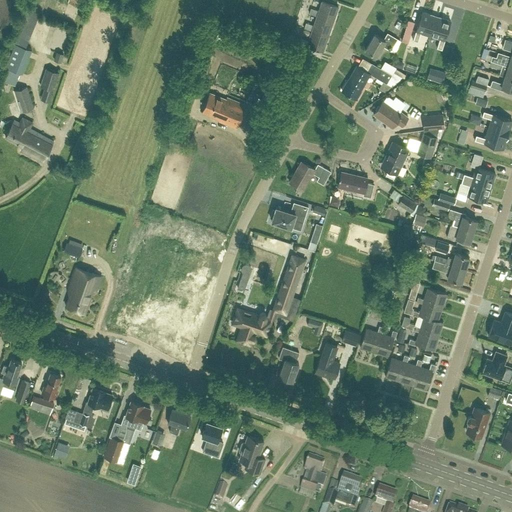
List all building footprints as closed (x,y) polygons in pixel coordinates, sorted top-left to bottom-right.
[(317,15),(333,21),(338,6),(322,0),(318,10),(311,7),(309,12),(317,15)] [(420,32),(430,35),(436,15),(433,15),(422,11),(421,13),(419,13),(418,19),(419,19),(416,30),(415,30),(412,39),(418,41),(420,32)] [(328,35),(333,21),(317,15),(313,24),(306,22),(304,27),(312,30),(312,29),(328,35)] [(436,15),(430,35),(439,38),(436,47),(442,49),(445,38),(444,38),(450,20),(444,18),(436,15)] [(404,32),(412,34),(415,22),(408,20),(404,32)] [(39,47),(63,50),(66,25),(42,23),(39,47)] [(323,50),(328,35),(312,29),(312,30),(308,39),(301,36),(299,42),(323,50)] [(390,49),(397,38),(387,32),(384,38),(374,33),(365,49),(376,55),(382,44),(390,49)] [(511,52),(511,56),(511,55),(511,40),(505,39),(503,47),(511,50),(511,52)] [(22,73),(32,49),(15,42),(5,66),(22,73)] [(270,54),(262,45),(254,52),(262,61),(270,54)] [(54,59),(60,61),(62,53),(56,52),(54,59)] [(511,55),(511,56),(498,52),(497,57),(492,56),(491,60),(511,66),(511,55)] [(395,59),(393,65),(402,68),(403,64),(402,61),(395,59)] [(385,60),(381,65),(380,67),(391,74),(395,68),(396,67),(393,65),(385,60)] [(511,77),(511,66),(491,60),(489,65),(500,69),(499,74),(505,75),(511,77)] [(369,73),(376,77),(375,80),(381,83),(379,88),(384,91),(402,77),(403,78),(406,74),(400,71),(395,68),(391,74),(380,67),(371,62),(366,71),(357,65),(347,82),(346,82),(342,90),(356,98),(361,90),(360,90),(369,73)] [(49,101),(59,72),(45,67),(39,86),(44,87),(40,99),(49,101)] [(435,69),(432,79),(442,82),(445,73),(435,69)] [(475,81),(487,84),(489,78),(477,75),(475,81)] [(511,89),(511,77),(505,75),(502,83),(492,80),(491,86),(502,89),(503,87),(511,89)] [(188,109),(199,80),(193,78),(181,106),(188,109)] [(472,80),(470,85),(485,90),(487,84),(475,81),(472,80)] [(21,111),(33,107),(26,86),(14,91),(21,111)] [(226,99),(210,92),(202,111),(219,118),(219,120),(235,127),(245,104),(227,97),(226,99)] [(283,105),(287,98),(289,95),(285,93),(279,103),(283,106),(283,105)] [(485,106),(486,100),(476,97),(474,103),(485,106)] [(394,108),(382,100),(374,113),(392,126),(396,121),(402,125),(408,116),(395,107),(394,108)] [(488,127),(507,134),(511,119),(493,114),(493,113),(483,110),(482,115),(491,118),(488,127)] [(469,113),(468,120),(478,122),(480,115),(469,113)] [(424,130),(438,128),(438,127),(443,127),(442,115),(423,116),(424,128),(424,130)] [(33,122),(22,116),(18,121),(14,119),(5,136),(24,146),(22,150),(43,160),(54,140),(30,127),(33,122)] [(507,134),(488,127),(485,137),(476,134),(474,139),(484,142),(503,148),(507,134)] [(438,128),(424,130),(423,132),(417,152),(430,157),(437,135),(438,128)] [(465,136),(459,134),(457,141),(463,143),(465,136)] [(387,159),(383,166),(389,169),(386,174),(394,178),(396,172),(397,173),(408,148),(393,141),(385,158),(387,159)] [(315,168),(305,162),(301,160),(298,166),(289,181),(303,189),(312,172),(319,176),(318,178),(324,182),(330,170),(317,163),(315,168)] [(462,177),(490,186),(495,172),(476,166),(473,175),(463,173),(457,171),(455,175),(462,177)] [(370,196),(373,183),(366,182),(368,177),(341,171),(338,185),(364,191),(363,194),(370,196)] [(486,201),(490,186),(462,177),(460,182),(465,184),(470,185),(468,191),(467,194),(468,195),(486,201)] [(465,184),(460,182),(456,197),(466,200),(468,195),(467,194),(468,191),(470,185),(465,184)] [(388,194),(396,199),(400,193),(392,188),(388,194)] [(438,199),(449,202),(450,202),(453,203),(455,197),(440,192),(438,199)] [(417,203),(403,194),(397,203),(411,212),(417,203)] [(432,204),(447,209),(449,202),(438,199),(434,197),(432,204)] [(303,221),(308,205),(293,201),(290,211),(275,206),(275,209),(272,209),(270,217),(272,217),(271,220),(278,222),(277,225),(286,227),(286,225),(294,227),(296,219),(303,221)] [(323,214),(325,209),(314,205),(313,210),(323,214)] [(459,226),(473,230),(477,219),(464,216),(465,213),(450,208),(447,216),(461,221),(459,226)] [(426,216),(416,212),(412,222),(422,226),(426,216)] [(319,234),(322,225),(316,223),(313,232),(319,234)] [(458,237),(470,241),(473,230),(459,226),(451,223),(447,236),(457,239),(458,237)] [(425,236),(423,243),(433,246),(435,239),(425,236)] [(446,251),(449,245),(439,241),(437,248),(446,251)] [(74,245),(67,242),(64,250),(71,252),(74,245)] [(434,259),(465,269),(469,256),(455,252),(453,258),(448,256),(447,258),(436,255),(434,259)] [(291,254),(290,257),(285,272),(272,308),(285,313),(304,258),(291,254)] [(461,281),(465,269),(434,259),(432,266),(449,271),(447,277),(461,281)] [(246,274),(250,272),(251,268),(249,265),(246,264),(242,265),(241,269),(243,272),(246,274)] [(96,291),(101,275),(76,266),(68,289),(71,290),(66,305),(84,312),(92,289),(96,291)] [(244,287),(246,283),(244,280),(240,279),(237,287),(241,289),(244,287)] [(423,300),(442,307),(446,293),(427,287),(424,298),(418,296),(416,300),(422,302),(423,300)] [(388,296),(386,295),(384,295),(381,294),(377,305),(383,307),(388,296)] [(413,308),(411,307),(414,300),(408,298),(403,311),(411,313),(413,308)] [(438,320),(442,307),(423,300),(422,302),(419,311),(413,309),(412,314),(419,316),(419,314),(423,316),(423,315),(438,320)] [(259,314),(249,311),(248,316),(235,312),(232,320),(234,323),(240,326),(236,339),(247,343),(250,341),(251,339),(252,339),(253,339),(254,338),(255,337),(255,336),(255,335),(254,334),(253,334),(253,333),(254,330),(266,335),(271,319),(266,317),(266,316),(266,315),(266,314),(265,313),(264,312),(263,312),(262,312),(261,312),(260,313),(259,313),(259,314)] [(494,318),(488,334),(510,342),(510,341),(511,341),(511,313),(505,311),(501,321),(494,318)] [(443,321),(438,320),(423,315),(423,316),(420,326),(414,324),(413,329),(419,331),(419,329),(438,335),(443,321)] [(323,322),(309,318),(307,324),(315,326),(313,332),(319,334),(323,322)] [(380,332),(382,332),(383,326),(379,325),(377,331),(366,327),(360,346),(374,351),(380,332)] [(356,345),(360,334),(344,328),(340,339),(356,345)] [(380,332),(374,351),(387,355),(393,336),(395,337),(397,330),(393,329),(391,335),(382,332),(380,332)] [(434,348),(438,335),(419,329),(419,331),(416,340),(410,338),(408,342),(415,344),(415,343),(434,348)] [(332,359),(337,345),(326,342),(322,354),(321,354),(315,369),(334,376),(339,362),(332,359)] [(403,352),(405,345),(399,343),(397,350),(403,352)] [(292,380),(299,363),(295,361),(299,352),(283,346),(279,357),(284,359),(279,375),(292,380)] [(408,352),(416,355),(418,350),(410,347),(408,352)] [(486,357),(481,371),(500,378),(509,382),(511,375),(511,366),(505,364),(503,364),(507,354),(495,350),(492,359),(486,357)] [(405,361),(406,361),(408,355),(404,354),(402,360),(391,356),(385,375),(399,380),(405,361)] [(14,388),(16,383),(19,376),(17,375),(22,362),(11,358),(8,366),(4,364),(1,371),(4,372),(3,377),(0,376),(0,391),(3,384),(14,388)] [(418,365),(420,365),(422,359),(418,358),(416,364),(406,361),(405,361),(399,380),(412,384),(418,365)] [(418,365),(412,384),(426,388),(432,370),(433,370),(435,364),(431,362),(429,368),(420,365),(418,365)] [(56,389),(61,376),(50,372),(45,386),(44,385),(41,392),(55,397),(58,390),(56,389)] [(24,401),(30,382),(22,379),(15,398),(24,401)] [(492,396),(498,398),(501,389),(490,385),(488,391),(492,393),(492,396)] [(108,411),(111,403),(109,403),(112,394),(105,391),(93,387),(88,401),(86,401),(84,408),(90,410),(92,403),(100,406),(99,408),(108,411)] [(50,413),(54,402),(33,394),(29,406),(50,413)] [(119,426),(126,429),(128,424),(140,428),(143,421),(145,422),(150,408),(143,406),(143,405),(131,400),(126,414),(124,413),(119,426)] [(482,435),(490,411),(474,406),(471,415),(470,414),(468,416),(467,419),(468,422),(469,422),(466,429),(467,431),(470,432),(470,433),(471,435),(474,436),(476,435),(476,434),(480,435),(482,435)] [(185,428),(190,415),(172,408),(167,422),(172,423),(169,431),(177,433),(180,426),(185,428)] [(83,429),(88,414),(76,410),(71,425),(83,429)] [(511,446),(511,419),(509,419),(501,443),(511,446)] [(218,456),(223,442),(217,440),(222,426),(207,420),(202,435),(207,437),(203,450),(218,456)] [(156,430),(152,441),(161,444),(163,438),(161,437),(162,432),(156,430)] [(258,455),(263,440),(247,435),(245,442),(243,441),(241,442),(239,449),(239,451),(242,451),(239,459),(247,461),(245,467),(260,472),(265,458),(258,455)] [(117,460),(124,440),(111,436),(104,455),(117,460)] [(58,441),(54,453),(65,457),(69,445),(58,441)] [(185,451),(170,445),(161,470),(176,475),(185,451)] [(320,475),(324,462),(309,456),(304,471),(309,472),(306,481),(304,480),(301,489),(314,494),(317,486),(322,488),(326,478),(320,475)] [(339,492),(338,495),(335,501),(346,505),(347,503),(354,505),(361,486),(359,485),(360,483),(343,477),(339,487),(340,488),(338,492),(339,492)] [(222,501),(225,494),(227,487),(219,485),(215,498),(222,501)] [(391,511),(394,506),(392,506),(396,495),(379,489),(375,500),(386,504),(383,511),(391,511)] [(323,505),(333,509),(335,501),(338,495),(328,492),(323,505)] [(369,511),(372,504),(363,500),(359,511),(369,511)] [(427,511),(429,507),(412,501),(409,511),(408,511),(427,511)]
